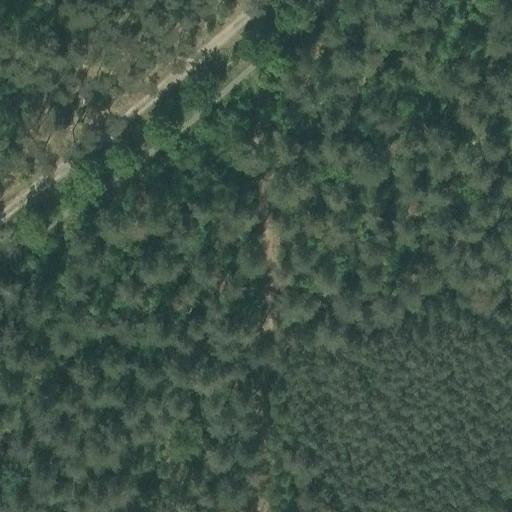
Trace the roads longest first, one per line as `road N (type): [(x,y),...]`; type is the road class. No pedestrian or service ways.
road 1 (track): [(241,0),(262,406),(244,511)]
road 2 (track): [(275,0),(0,221)]
